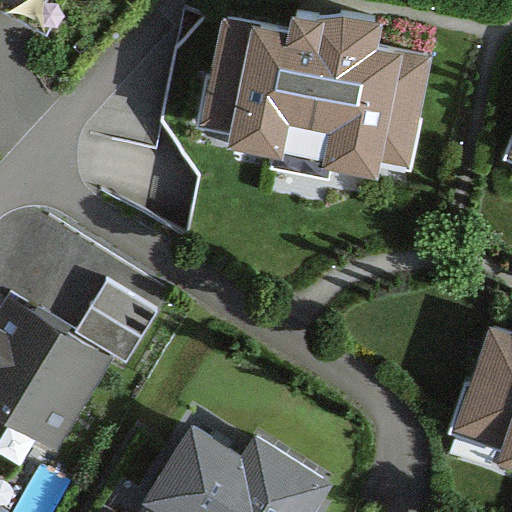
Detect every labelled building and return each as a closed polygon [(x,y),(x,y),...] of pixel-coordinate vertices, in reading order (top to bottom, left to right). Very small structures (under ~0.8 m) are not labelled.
[(293,0),(292,12),(226,0),(208,102),(236,107),(234,119),(279,127),(285,95),(335,104),(329,141),(372,149),(375,136),(407,142),(425,40),(369,30),(375,2),(363,0),(293,0)] [(0,261),(0,262),(82,309),(113,256),(30,209),(0,261)] [(0,396),(62,434),(116,346),(127,352),(156,304),(110,276),(83,321),(15,280),(0,304),(0,396)] [(511,317),(492,311),(460,412),(505,426),(501,438),(511,441),(511,317)] [(243,447),(192,415),(148,485),(190,511),(300,511),(327,470),(256,426),(243,447)]
